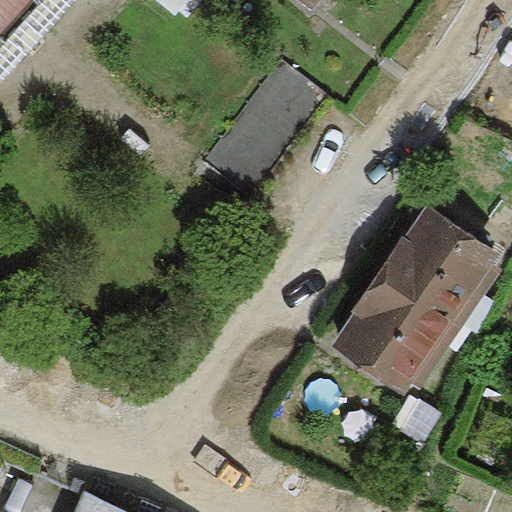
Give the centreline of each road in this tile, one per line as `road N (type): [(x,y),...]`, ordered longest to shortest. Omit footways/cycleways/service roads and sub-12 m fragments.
road 1 (residential): [(178,476),(486,0)]
road 2 (residential): [(0,395),(178,476)]
